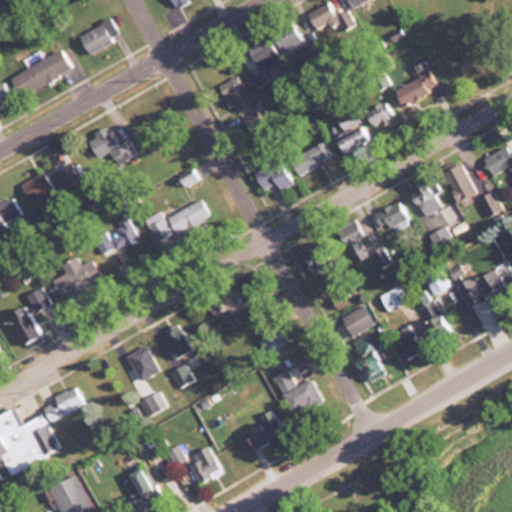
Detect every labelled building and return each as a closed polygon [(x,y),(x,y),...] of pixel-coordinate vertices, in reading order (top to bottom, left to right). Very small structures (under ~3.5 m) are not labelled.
[(164,0),(169,9),(188,0),(164,0)] [(335,16),(324,0),(322,0),(304,14),(316,30),(335,16)] [(87,53),(118,35),(108,17),(76,35),(87,53)] [(286,55),(303,42),(288,22),(270,35),(286,55)] [(246,46),(256,68),(246,72),(253,87),(266,81),(260,68),(279,59),(268,36),(246,46)] [(69,66),(58,48),(10,76),(21,95),(69,66)] [(403,105),(437,86),(427,69),(393,88),(403,105)] [(217,85),(233,114),(250,105),(234,76),(217,85)] [(0,100),(8,95),(0,83),(0,100)] [(370,125),(391,116),(385,100),(364,108),(370,125)] [(332,137),(344,154),(370,137),(351,108),(335,119),(342,130),(332,137)] [(136,156),(127,137),(115,143),(106,126),(86,136),(103,172),(136,156)] [(511,161),(511,154),(505,144),(483,159),(494,174),(511,161)] [(313,146),(288,159),(296,175),(322,162),(313,146)] [(252,173),(260,189),(274,182),(278,190),(291,183),(279,159),(252,173)] [(475,192),(459,160),(440,169),(456,201),(475,192)] [(21,181),(30,200),(77,179),(69,161),(43,172),(43,171),(21,181)] [(182,186),(195,177),(191,171),(178,179),(182,186)] [(439,206),(423,178),(409,186),(425,214),(439,206)] [(501,209),(493,191),(480,197),(489,214),(501,209)] [(0,226),(22,217),(12,196),(0,201),(0,226)] [(144,217),(156,242),(209,218),(201,199),(163,217),(160,210),(144,217)] [(408,217),(396,199),(379,211),(391,229),(408,217)] [(137,239),(126,215),(112,222),(115,227),(95,236),(104,255),(137,239)] [(357,238),(364,234),(354,217),(334,229),(354,262),(367,253),(357,238)] [(316,270),(332,257),(319,241),(302,254),(316,270)] [(90,259),(80,264),(76,256),(60,263),(65,273),(53,279),(61,297),(99,279),(90,259)] [(470,307),(511,287),(511,272),(506,260),(458,282),(470,307)] [(433,294),(449,286),(439,265),(423,272),(433,294)] [(246,286),(228,284),(227,299),(245,301),(246,286)] [(386,309),(407,300),(401,285),(380,292),(386,309)] [(25,294),(28,302),(7,312),(23,346),(41,337),(30,312),(50,302),(42,286),(25,294)] [(434,337),(448,330),(433,298),(419,305),(434,337)] [(373,322),(362,304),(340,318),(350,336),(373,322)] [(222,317),(218,305),(211,308),(215,320),(222,317)] [(159,336),(177,359),(193,347),(176,324),(159,336)] [(266,348),(283,343),(279,326),(262,330),(266,348)] [(405,358),(423,348),(410,326),(393,337),(405,358)] [(348,342),(365,381),(384,372),(367,334),(348,342)] [(125,355),(139,380),(159,369),(145,344),(125,355)] [(170,370),(179,387),(194,379),(186,362),(170,370)] [(273,375),(293,416),(324,400),(311,375),(295,384),(287,368),(273,375)] [(42,400),(50,419),(83,404),(75,384),(42,400)] [(146,414),(166,406),(159,390),(140,398),(146,414)] [(0,413),(0,479),(3,478),(0,471),(0,467),(8,464),(12,473),(62,450),(44,412),(22,422),(15,407),(0,413)] [(263,423),(248,430),(257,449),(286,434),(273,408),(259,415),(263,423)] [(186,458),(178,444),(167,450),(175,464),(186,458)] [(199,482),(222,471),(209,445),(186,456),(199,482)] [(128,473),(137,494),(124,499),(129,511),(132,511),(162,500),(147,465),(128,473)] [(60,511),(94,511),(76,472),(48,486),(60,511)]
